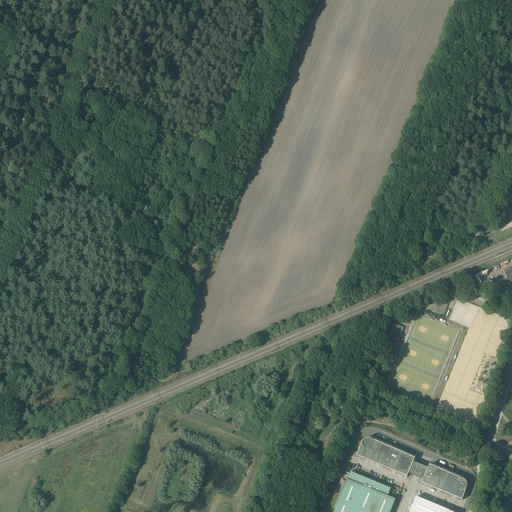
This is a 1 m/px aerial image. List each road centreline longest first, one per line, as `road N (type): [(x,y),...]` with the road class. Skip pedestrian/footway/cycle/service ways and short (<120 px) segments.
road 1 (track): [(113,386),(260,0)]
road 2 (track): [(331,306),(457,0)]
road 3 (track): [(0,265),(103,0)]
road 4 (unclassified): [(324,511),(360,434),(375,431),(426,453)]
